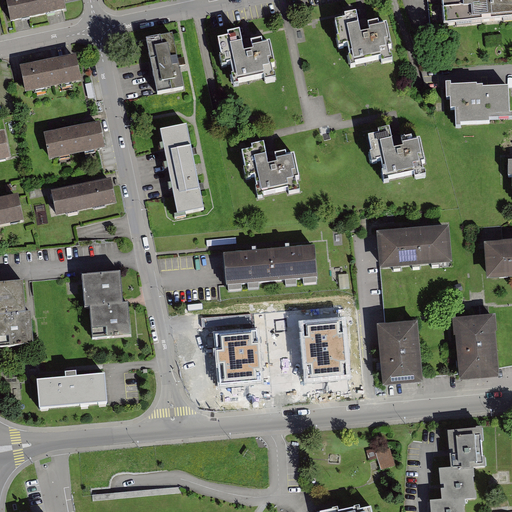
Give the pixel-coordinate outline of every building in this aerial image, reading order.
[(63,0),(6,0),(11,21),(66,10),(63,0)] [(511,0),(430,0),(433,25),(511,18),(511,0)] [(358,16),(335,21),(340,50),(349,49),(352,67),(390,60),(384,27),(361,31),(358,16)] [(241,33),(218,37),(224,67),(232,65),(236,84),(273,77),(267,43),(244,48),(241,33)] [(173,36),(146,41),(156,94),(183,89),(173,36)] [(78,55),(18,68),(24,95),(84,81),(78,55)] [(483,86),(449,86),(449,101),(456,101),(456,124),(487,124),(486,119),(511,118),(511,90),(483,91),(483,86)] [(101,121),(41,135),(47,162),(107,148),(101,121)] [(187,125),(159,131),(176,215),(204,210),(187,125)] [(391,130),(368,135),(374,164),(382,163),(386,181),(423,174),(417,141),(394,145),(391,130)] [(4,133),(0,133),(0,161),(10,160),(4,133)] [(264,147),(241,151),(247,181),(255,179),(259,197),(297,190),(290,157),(267,162),(264,147)] [(112,178),(53,192),(59,218),(118,205),(112,178)] [(17,196),(0,199),(0,227),(23,223),(17,196)] [(453,267),(450,230),(377,237),(380,274),(453,267)] [(511,240),(486,243),(490,280),(511,278),(511,240)] [(316,246),(225,253),(227,283),(318,276),(316,246)] [(121,274),(84,277),(87,309),(91,308),(94,340),(131,337),(128,305),(124,305),(121,274)] [(22,282),(0,283),(0,347),(33,345),(30,313),(25,313),(22,282)] [(363,381),(359,307),(342,308),(345,382),(363,381)] [(494,318),(454,322),(461,386),(501,381),(494,318)] [(417,320),(377,324),(384,387),(424,383),(417,320)] [(307,325),(183,335),(192,382),(225,403),(253,401),(253,394),(281,392),(282,396),(306,395),(308,373),(313,373),(307,325)] [(105,376),(38,380),(40,408),(107,403),(105,376)] [(484,430),(449,432),(452,470),(442,470),(444,503),(433,503),(434,511),(467,511),(466,499),(477,498),(475,468),(486,467),(484,430)] [(383,472),(398,466),(390,448),(376,455),(383,472)]
